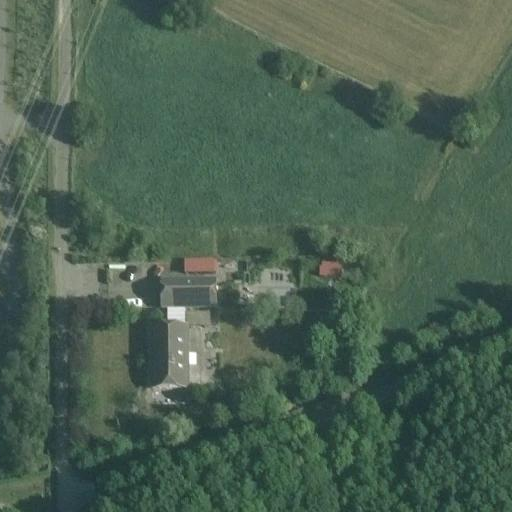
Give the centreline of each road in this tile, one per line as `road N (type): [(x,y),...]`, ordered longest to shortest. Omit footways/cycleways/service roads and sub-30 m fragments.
road 1 (unclassified): [(62,505),(66,0)]
road 2 (unclassified): [(62,505),(339,411),(511,337)]
